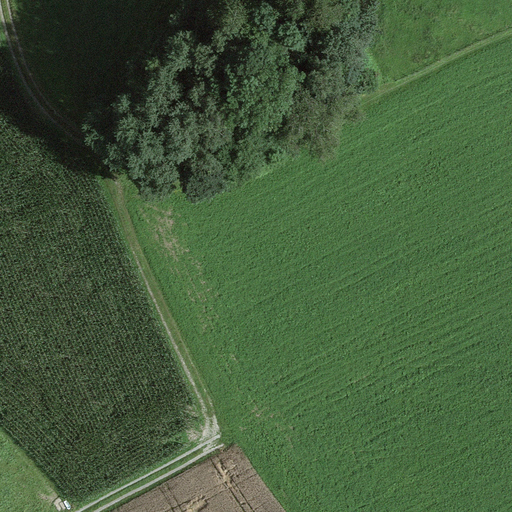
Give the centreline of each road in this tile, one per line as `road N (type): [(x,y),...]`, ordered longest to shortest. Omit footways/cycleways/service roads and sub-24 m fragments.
road 1 (track): [(116,182),(211,441),(87,511)]
road 2 (track): [(0,0),(10,47),(45,112),(116,182)]
